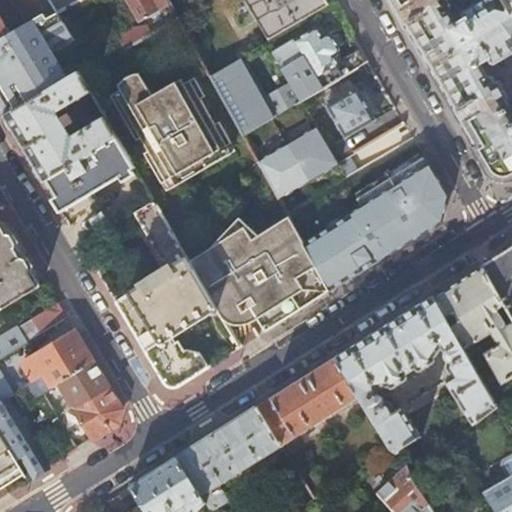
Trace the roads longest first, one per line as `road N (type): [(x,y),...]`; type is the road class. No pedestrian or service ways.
road 1 (residential): [(158,433),(490,227)]
road 2 (residential): [(158,433),(4,164)]
road 3 (residential): [(357,0),(490,227)]
road 4 (residential): [(32,511),(158,433)]
